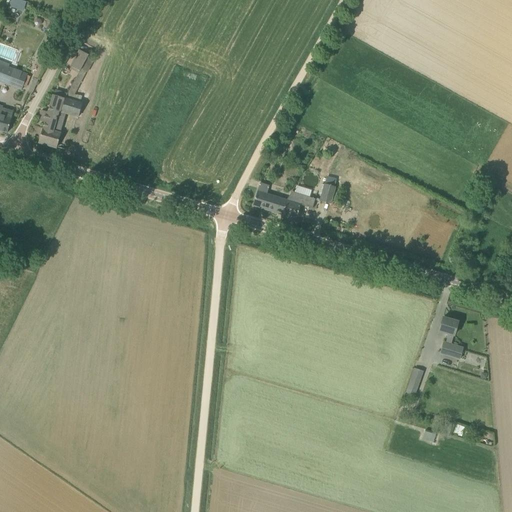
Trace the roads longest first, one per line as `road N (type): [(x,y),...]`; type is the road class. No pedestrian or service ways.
road 1 (tertiary): [(511,296),(9,150)]
road 2 (track): [(229,213),(195,511)]
road 3 (track): [(349,0),(236,215)]
road 4 (unclassified): [(9,150),(94,0)]
